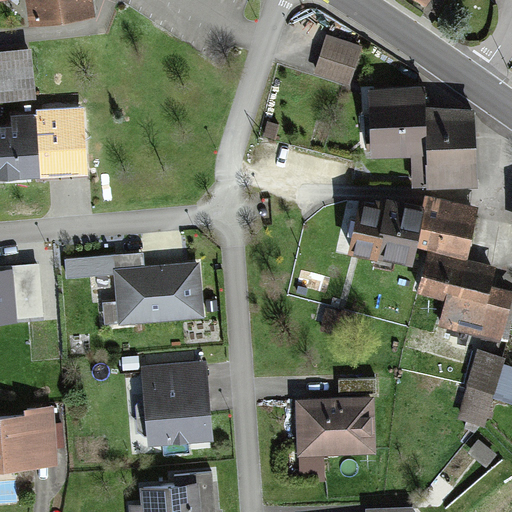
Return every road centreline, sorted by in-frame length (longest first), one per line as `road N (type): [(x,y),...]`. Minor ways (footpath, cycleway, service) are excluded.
road 1 (unknown): [(511,123),(496,194),(478,199),(320,195),(226,176)]
road 2 (residential): [(230,216),(245,511)]
road 3 (residential): [(230,216),(0,235)]
road 4 (residential): [(282,0),(234,134),(230,216)]
road 5 (secondary): [(511,108),(350,0)]
